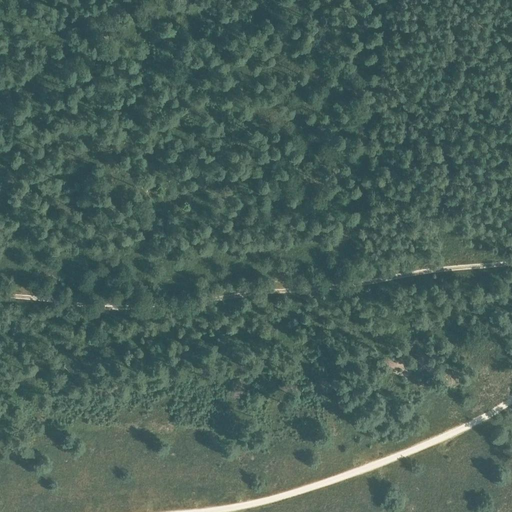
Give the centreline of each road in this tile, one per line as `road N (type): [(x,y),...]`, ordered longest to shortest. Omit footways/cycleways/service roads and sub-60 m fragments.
road 1 (track): [(511,264),(136,309),(0,298)]
road 2 (track): [(203,511),(310,487),(428,445),(511,400)]
